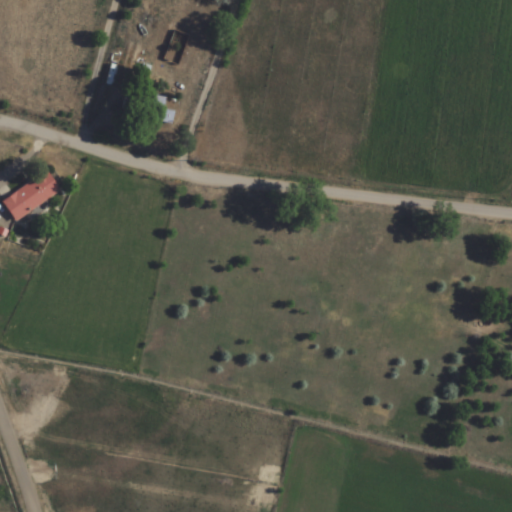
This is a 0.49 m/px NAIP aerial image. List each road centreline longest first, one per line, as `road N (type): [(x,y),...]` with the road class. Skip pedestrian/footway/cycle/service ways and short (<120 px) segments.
road 1 (residential): [(511,218),(179,173),(89,153),(0,120)]
road 2 (track): [(179,173),(235,0)]
